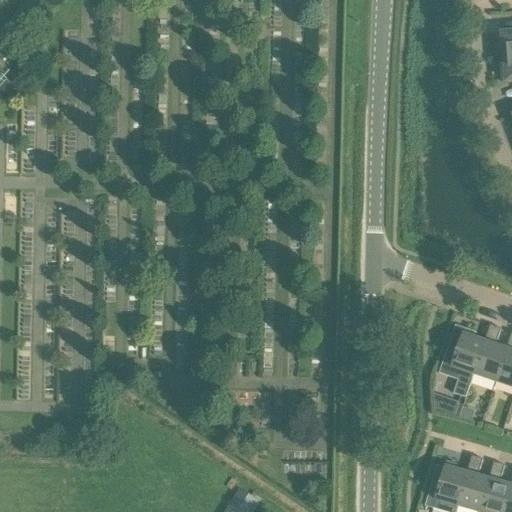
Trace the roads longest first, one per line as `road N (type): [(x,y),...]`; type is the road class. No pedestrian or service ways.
road 1 (unclassified): [(375,262),(382,0)]
road 2 (unclassified): [(371,511),(375,262)]
road 3 (residential): [(511,189),(479,106),(479,3)]
road 4 (residential): [(511,307),(375,262)]
